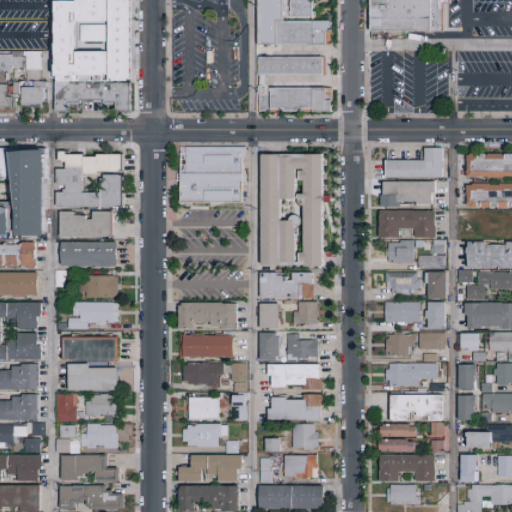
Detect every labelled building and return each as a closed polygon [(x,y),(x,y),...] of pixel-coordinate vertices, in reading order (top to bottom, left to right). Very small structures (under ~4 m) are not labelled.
[(314,0),(315,22),(333,21),(333,45),(334,49),(297,49),(261,49),(261,45),(262,27),(278,27),(278,1),(297,0),(314,0)] [(453,0),(453,2),(446,3),(445,35),(418,34),(373,32),(372,0),(453,0)] [(56,21),(57,82),(131,83),(132,21),(56,21)] [(297,78),(259,78),(258,54),(297,54),(324,54),(324,77),(297,78)] [(0,58),(43,58),(44,84),(18,85),(18,78),(0,78),(0,58)] [(131,113),(118,113),(118,102),(69,102),(67,113),(57,113),(57,82),(131,83),(131,113)] [(0,105),(11,106),(11,97),(6,97),(6,85),(0,84),(0,105)] [(326,84),(326,97),(332,97),(332,106),(332,111),(298,111),(261,111),(261,106),(260,85),(297,85),(326,84)] [(40,87),(20,87),(20,105),(40,105),(40,87)] [(243,148),(243,167),(243,201),(238,201),(179,201),(180,171),(188,171),(188,168),(188,155),(181,155),(182,149),(237,149),(243,148)] [(385,177),(442,177),(442,148),(424,148),(424,160),(385,160),(385,177)] [(44,236),(42,149),(0,149),(0,236),(8,236),(7,206),(0,206),(0,178),(13,178),(14,237),(44,236)] [(81,173),(121,172),(121,153),(58,155),(58,162),(64,161),(64,169),(56,169),(56,185),(63,185),(63,192),(55,192),(56,208),(100,207),(100,192),(82,193),(81,173)] [(466,174),(511,174),(511,175),(511,182),(511,181),(511,154),(466,153),(466,174)] [(322,155),(261,154),(260,265),(296,265),(296,220),(279,220),(279,200),(295,200),(295,170),(301,170),(301,194),(297,194),(297,203),(303,203),(303,253),(299,253),(298,266),(322,266),(322,155)] [(122,207),(121,175),(101,175),(102,207),(122,207)] [(382,181),(381,207),(400,207),(400,203),(433,203),(433,181),(382,181)] [(511,207),(511,183),(466,184),(466,207),(479,207),(479,208),(511,207)] [(435,210),(378,211),(378,238),(399,238),(399,228),(414,228),(414,238),(435,238),(435,210)] [(92,211),(91,215),(59,214),(58,237),(111,238),(111,212),(92,211)] [(489,237),(511,235),(511,216),(489,218),(489,237)] [(483,238),(482,220),(459,220),(459,239),(483,238)] [(444,254),(445,240),(432,239),(431,254),(444,254)] [(116,267),(116,242),(60,241),(60,266),(116,267)] [(413,241),(386,242),(386,263),(414,263),(413,241)] [(0,266),(35,267),(35,243),(0,243),(0,266)] [(511,268),(511,243),(467,243),(467,269),(511,268)] [(443,269),(444,255),(418,255),(418,268),(443,269)] [(54,287),(65,287),(65,270),(55,270),(54,287)] [(472,270),(457,271),(458,283),(472,282),(472,270)] [(0,297),(38,297),(38,272),(0,272),(0,297)] [(419,272),(387,273),(388,294),(409,293),(409,289),(419,289),(419,272)] [(446,272),(428,272),(427,298),(446,298),(446,272)] [(511,272),(477,272),(477,286),(467,286),(467,300),(484,300),(484,289),(511,289),(511,272)] [(313,299),(312,273),(289,273),(289,274),(259,274),(259,299),(313,299)] [(118,297),(118,275),(80,276),(81,298),(118,297)] [(41,302),(0,302),(0,329),(1,329),(0,320),(16,320),(17,329),(37,329),(37,317),(41,317),(41,302)] [(87,329),(87,324),(118,324),(118,302),(72,302),(72,317),(68,317),(68,329),(87,329)] [(193,323),(209,324),(209,329),(236,329),(236,304),(178,302),(178,329),(193,329),(193,323)] [(297,312),(288,312),(287,325),(317,326),(317,302),(297,302),(297,312)] [(420,302),(385,302),(385,322),(420,322),(420,302)] [(444,302),(426,302),(427,329),(445,329),(444,302)] [(511,302),(465,303),(466,329),(511,327),(511,302)] [(278,304),(259,304),(259,328),(278,328),(278,304)] [(511,331),(488,332),(489,351),(511,350),(511,331)] [(0,359),(39,360),(39,333),(17,333),(17,342),(1,342),(1,333),(0,332),(0,359)] [(445,333),(419,332),(418,349),(444,349),(445,333)] [(278,333),(259,333),(259,361),(278,360),(278,333)] [(479,349),(478,333),(459,334),(460,350),(479,349)] [(299,341),(299,334),(286,334),(287,359),(318,358),(317,340),(299,341)] [(387,335),(387,356),(409,355),(408,345),(416,345),(416,334),(387,335)] [(233,358),(233,336),(179,335),(179,357),(233,358)] [(116,339),(63,337),(62,360),(115,361),(116,339)] [(182,384),(219,385),(219,375),(223,375),(223,363),(182,363),(182,384)] [(246,364),(231,363),(231,382),(246,382),(246,364)] [(437,379),(437,364),(387,363),(387,386),(419,386),(419,378),(437,379)] [(511,363),(495,364),(495,385),(511,384),(511,363)] [(88,368),(88,364),(67,364),(67,391),(116,390),(116,368),(88,368)] [(0,370),(0,389),(38,390),(37,365),(12,365),(12,370),(0,370)] [(321,365),(269,365),(269,386),(303,387),(303,390),(320,390),(321,365)] [(474,365),(458,365),(458,390),(474,390),(474,365)] [(511,393),(481,394),(481,413),(511,412),(511,393)] [(75,422),(76,394),(56,394),(56,421),(75,422)] [(0,420),(38,420),(37,395),(12,395),(12,401),(0,401),(0,420)] [(271,398),(271,409),(268,409),(267,420),(320,420),(321,395),(302,395),(302,399),(271,398)] [(442,395),(391,395),(390,421),(409,421),(410,415),(427,416),(426,421),(442,421),(442,395)] [(114,396),(84,397),(85,416),(104,415),(105,421),(115,421),(114,396)] [(457,396),(458,421),(475,420),(474,396),(457,396)] [(218,397),(188,398),(188,419),(218,419),(218,397)] [(31,436),(45,436),(45,423),(32,423),(31,436)] [(443,423),(430,423),(430,436),(443,436),(443,423)] [(0,442),(12,443),(13,425),(0,424),(0,442)] [(116,447),(116,424),(86,425),(86,434),(79,434),(79,448),(116,447)] [(316,424),(291,424),(292,448),(317,448),(316,424)] [(416,425),(380,424),(379,437),(415,437),(416,425)] [(494,442),(511,441),(511,424),(494,425),(494,442)] [(74,426),(58,425),(58,438),(74,439),(74,426)] [(218,445),(218,436),(227,436),(226,425),(182,425),(182,446),(218,445)] [(490,448),(490,433),(466,432),(466,448),(490,448)] [(24,452),(39,452),(40,439),(24,439),(24,452)] [(279,439),(265,439),(264,452),(279,452),(279,439)] [(378,452),(414,452),(415,440),(378,439),(378,452)] [(443,453),(443,440),(430,440),(430,453),(443,453)] [(40,455),(0,455),(0,481),(3,482),(3,475),(17,475),(17,482),(40,482),(40,455)] [(61,481),(77,480),(77,474),(94,474),(95,482),(118,482),(118,468),(106,468),(105,455),(60,456),(61,481)] [(241,456),(190,455),(190,468),(179,467),(179,482),(201,482),(201,474),(217,474),(217,482),(238,482),(238,471),(241,471),(241,456)] [(317,477),(316,455),(284,455),(285,478),(317,477)] [(379,455),(379,482),(398,482),(399,472),(415,472),(415,482),(435,482),(435,456),(379,455)] [(476,483),(477,455),(460,455),(459,482),(476,483)] [(511,456),(497,456),(497,476),(511,476),(511,456)] [(39,511),(40,486),(0,485),(0,508),(19,509),(19,511),(39,511)] [(415,485),(387,485),(387,504),(420,504),(420,497),(416,497),(415,485)] [(480,511),(481,496),(491,496),(491,504),(511,504),(511,485),(468,485),(468,502),(457,502),(457,511),(480,511)] [(123,508),(123,492),(105,492),(105,486),(59,486),(59,510),(73,510),(73,509),(123,508)] [(239,487),(179,486),(178,511),(194,511),(194,509),(238,510),(239,487)] [(323,486),(258,487),(259,510),(323,508),(323,486)]
